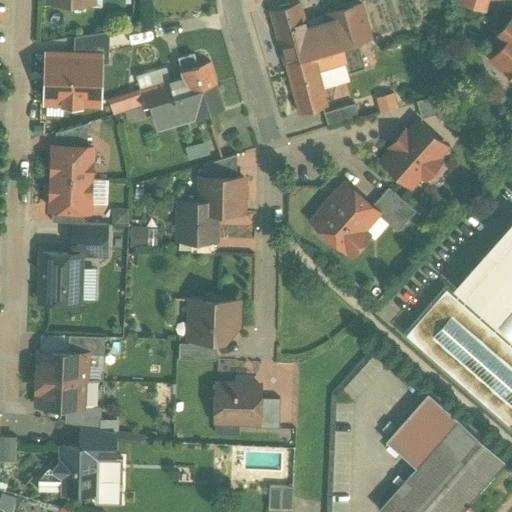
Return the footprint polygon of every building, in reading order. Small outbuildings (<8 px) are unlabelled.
[(362,5),(327,14),(329,21),(307,28),(300,4),(271,12),(286,64),(358,43),(372,39),(362,5)] [(511,17),(500,31),(509,39),(495,56),(507,67),(505,70),(511,76),(511,17)] [(111,107),(111,33),(77,33),(77,50),(50,50),(50,108),(111,107)] [(358,43),(286,64),(300,114),(329,105),(319,72),(346,64),(348,74),(366,69),(358,43)] [(197,66),(194,55),(179,59),(183,70),(181,71),(183,78),(139,91),(144,107),(145,107),(152,105),(217,85),(210,62),(197,66)] [(217,85),(152,105),(159,127),(195,116),(195,117),(225,108),(217,85)] [(120,86),(111,89),(114,99),(123,96),(120,86)] [(396,92),(378,96),(382,111),(399,106),(396,92)] [(439,94),(417,101),(422,118),(435,114),(450,127),(462,114),(439,94)] [(112,102),(115,113),(138,108),(135,97),(112,102)] [(355,103),(324,112),(328,126),(359,117),(355,103)] [(144,107),(132,110),(135,121),(148,117),(145,107),(144,107)] [(418,120),(408,131),(406,129),(390,147),(392,148),(382,160),(412,186),(422,175),(425,178),(441,161),(437,157),(447,146),(418,120)] [(88,123),(56,133),(56,146),(88,147),(88,123)] [(56,146),(54,146),(52,177),(92,179),(93,147),(88,147),(56,146)] [(237,154),(203,164),(203,177),(237,178),(237,154)] [(92,179),(52,177),(51,209),(53,210),(85,211),(90,211),(92,179)] [(203,177),(202,177),(201,201),(201,211),(211,211),(215,215),(216,216),(225,216),(229,212),(244,212),(244,178),(237,178),(203,177)] [(372,206),(346,184),(339,191),(337,189),(318,211),(320,213),(313,221),(351,255),(364,240),(363,229),(377,213),(378,212),(372,206)] [(416,211),(389,187),(372,206),(378,212),(377,213),(398,231),(416,211)] [(201,201),(180,201),(179,239),(216,240),(216,216),(215,215),(211,211),(201,211),(201,201)] [(114,224),(130,224),(130,208),(114,208),(114,224)] [(85,211),(53,210),(52,222),(75,223),(84,223),(85,211)] [(84,223),(75,223),(74,248),(106,249),(107,224),(84,223)] [(155,244),(155,227),(133,226),(132,244),(155,244)] [(511,240),(463,296),(511,339),(511,240)] [(82,254),(42,253),(40,301),(80,302),(82,254)] [(254,255),(231,255),(231,269),(253,270),(254,255)] [(511,340),(446,282),(401,334),(511,431),(511,340)] [(210,295),(206,298),(206,300),(191,299),(190,338),(217,339),(224,339),(238,326),(239,301),(222,300),(222,299),(218,295),(210,295)] [(105,337),(69,336),(68,352),(87,353),(86,355),(104,355),(105,337)] [(217,339),(190,338),(189,343),(180,343),(179,359),(216,360),(217,339)] [(68,352),(41,351),(40,371),(38,371),(37,378),(85,380),(86,355),(87,353),(68,352)] [(344,392),(353,400),(385,363),(375,356),(344,392)] [(85,380),(37,378),(37,386),(39,386),(38,405),(66,406),(84,407),(84,406),(85,380)] [(250,381),(239,381),(237,383),(236,385),(217,384),(216,414),(226,415),(232,421),(258,422),(260,422),(261,398),(261,386),(252,385),(252,383),(250,381)] [(460,511),(505,462),(428,394),(387,441),(417,467),(380,509),(383,511),(460,511)] [(281,398),(261,398),(260,422),(258,422),(258,428),(280,428),(281,398)] [(84,407),(66,406),(65,423),(81,426),(101,429),(102,407),(84,406),(84,407)] [(101,429),(81,426),(81,447),(115,448),(115,432),(101,429)] [(17,436),(0,436),(0,443),(0,459),(17,460),(17,436)] [(81,447),(62,446),(62,460),(53,469),(61,477),(61,491),(97,492),(98,459),(114,460),(115,448),(81,447)] [(49,469),(39,479),(39,490),(61,491),(61,477),(53,469),(49,469)] [(270,485),(270,508),(295,509),(295,485),(270,485)]
